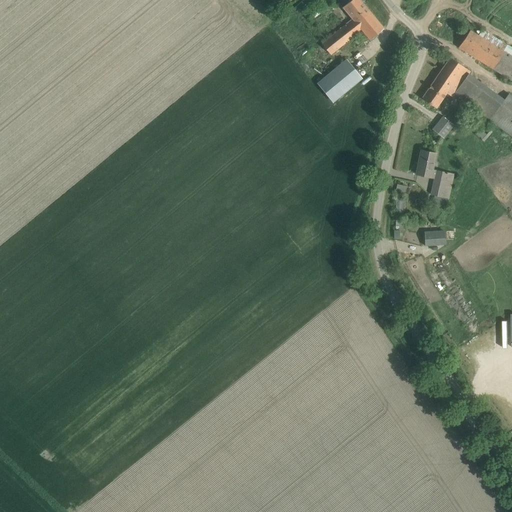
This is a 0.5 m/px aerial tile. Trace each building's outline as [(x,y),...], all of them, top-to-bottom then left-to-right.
[(383,28),(360,0),(351,0),(343,7),(353,18),(322,43),(331,55),(362,30),(370,39),(383,28)] [(511,56),(498,48),(502,42),(487,33),(484,39),(470,30),(458,47),(511,80),(511,56)] [(436,108),(446,93),(452,97),(454,94),(469,73),(470,71),(450,58),(422,98),(436,108)] [(333,102),(361,79),(346,59),(318,83),(333,102)] [(511,96),(509,94),(505,99),(489,120),(511,136),(511,96)] [(444,140),(454,125),(442,116),(431,129),(444,140)] [(492,132),(489,129),(484,125),(475,135),(484,142),(492,132)] [(419,160),(420,160),(417,174),(434,178),(436,170),(432,169),(436,153),(421,150),(419,160)] [(431,195),(443,197),(448,173),(436,170),(434,178),(431,195)] [(394,202),(405,205),(409,186),(398,184),(394,202)] [(467,189),(455,217),(471,223),(483,196),(467,189)] [(445,231),(435,232),(425,232),(425,231),(424,231),(425,246),(446,245),(445,231)]
